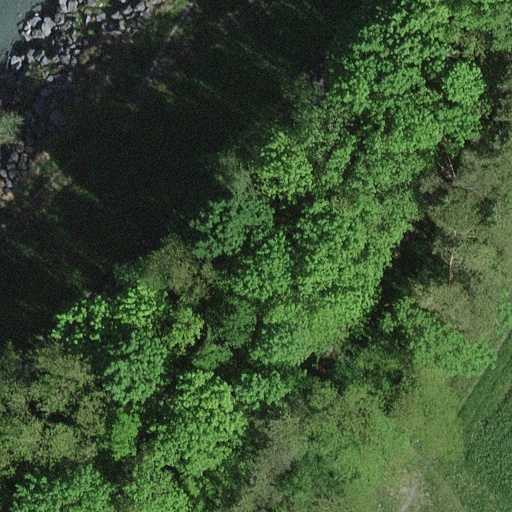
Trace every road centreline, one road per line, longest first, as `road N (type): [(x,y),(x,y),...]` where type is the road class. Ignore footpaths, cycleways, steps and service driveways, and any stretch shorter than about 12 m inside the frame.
road 1 (track): [(0,249),(171,70),(211,0)]
road 2 (track): [(511,289),(379,511)]
road 3 (track): [(171,70),(273,0)]
